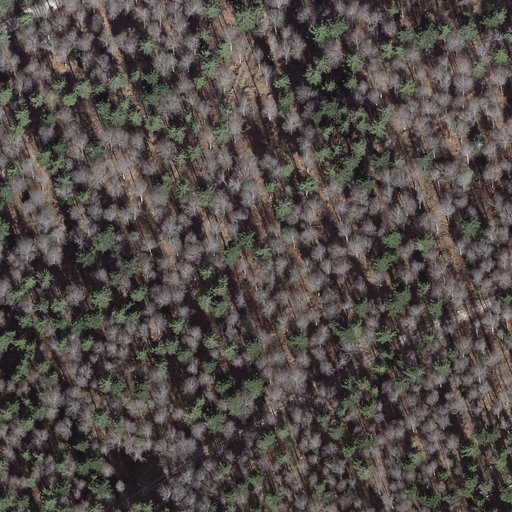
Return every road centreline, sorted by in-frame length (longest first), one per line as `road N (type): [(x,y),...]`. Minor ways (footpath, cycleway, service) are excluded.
road 1 (track): [(275,0),(240,87),(152,485)]
road 2 (track): [(511,297),(411,339),(274,412),(113,511)]
road 3 (track): [(511,61),(442,118),(374,149)]
